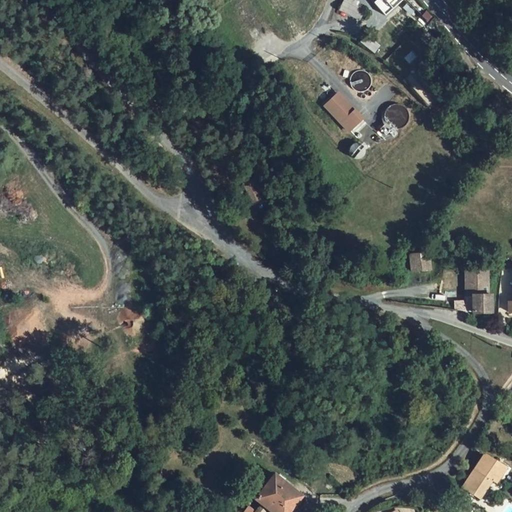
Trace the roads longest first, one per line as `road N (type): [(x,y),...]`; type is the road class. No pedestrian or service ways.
road 1 (residential): [(352,511),(366,497),(441,470),(486,411),(479,368),(405,312)]
road 2 (residential): [(0,69),(59,108),(155,195),(200,206)]
road 3 (residential): [(200,206),(217,235),(276,278),(405,312)]
road 4 (unclassified): [(330,0),(306,40),(267,61),(218,112),(156,129)]
road 5 (unclassified): [(41,0),(156,129)]
